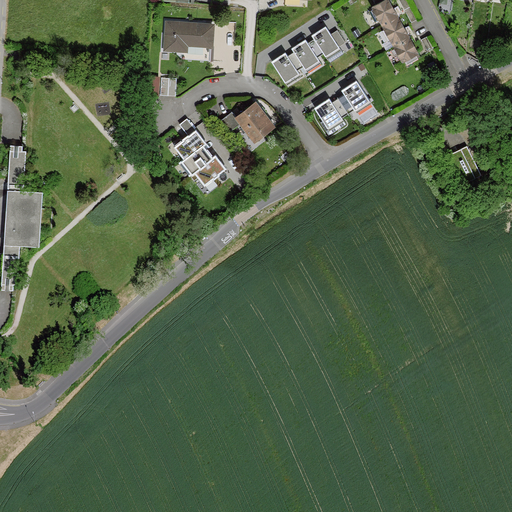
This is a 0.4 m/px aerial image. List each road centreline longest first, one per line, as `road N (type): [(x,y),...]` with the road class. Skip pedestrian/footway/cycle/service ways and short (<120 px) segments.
road 1 (residential): [(328,164),(247,212),(42,402),(0,413)]
road 2 (residential): [(328,164),(274,95),(246,83),(211,87),(150,128)]
road 3 (residential): [(511,59),(328,164)]
